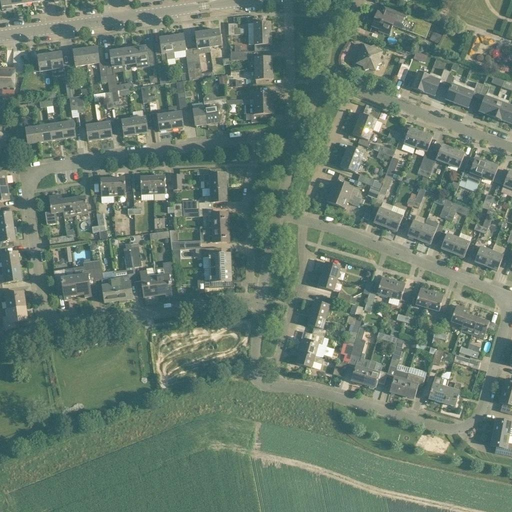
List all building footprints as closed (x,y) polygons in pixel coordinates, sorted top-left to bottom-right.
[(0,0),(2,11),(13,9),(12,6),(13,6),(11,0),(0,0)] [(12,6),(13,9),(17,8),(17,5),(23,5),(22,0),(11,0),(13,6),(12,6)] [(377,13),(372,27),(374,28),(380,30),(379,32),(389,36),(393,27),(402,30),(426,39),(431,25),(394,10),(391,18),(382,15),(377,13)] [(254,23),(254,35),(271,34),(270,23),(254,23)] [(207,32),(210,53),(209,48),(221,46),(219,31),(207,32)] [(199,55),(210,53),(207,32),(195,34),(197,50),(198,50),(199,55)] [(433,32),(429,40),(438,44),(442,36),(433,32)] [(271,46),(271,34),(254,35),(254,46),(271,46)] [(183,36),(171,38),(173,54),(174,53),(175,59),(186,58),(185,52),(186,52),(185,50),(185,46),(183,36)] [(160,43),(154,44),(155,54),(156,56),(161,55),(166,55),(167,61),(175,60),(175,59),(174,53),(173,54),(171,38),(159,39),(160,43)] [(381,54),(376,52),(374,46),(369,49),(364,47),(362,52),(357,54),(359,59),(357,64),(362,66),(365,71),(370,69),(375,71),(377,66),(382,64),(380,58),(381,54)] [(134,49),(136,65),(137,70),(149,68),(149,67),(154,66),(152,50),(146,51),(146,47),(134,49)] [(97,48),(85,50),(87,66),(100,64),(97,48)] [(122,51),(124,66),(136,65),(134,49),(122,51)] [(75,67),(87,66),(85,50),(73,52),(75,67)] [(122,51),(109,52),(111,68),(124,66),(122,51)] [(248,52),(241,52),(235,53),(231,53),(231,61),(249,61),(248,52)] [(49,55),(51,71),(64,69),(61,53),(49,55)] [(39,72),(51,71),(49,55),(37,57),(39,72)] [(255,58),(255,70),(272,69),(271,58),(255,58)] [(194,65),(196,81),(214,78),(213,73),(202,74),(200,64),(194,65)] [(396,79),(404,82),(409,67),(402,64),(396,79)] [(190,81),(196,81),(194,65),(187,65),(190,81)] [(15,70),(0,69),(0,100),(2,100),(2,90),(14,91),(15,70)] [(167,85),(164,69),(158,70),(160,86),(167,85)] [(272,81),(272,69),(255,70),(255,81),(272,81)] [(441,78),(431,74),(429,77),(423,93),(434,97),(440,83),(445,85),(450,73),(444,70),(441,78)] [(412,89),(423,93),(429,77),(418,73),(412,89)] [(178,75),(179,82),(186,81),(185,74),(178,75)] [(118,92),(115,76),(107,77),(108,83),(109,93),(118,92)] [(227,76),(218,78),(220,88),(227,86),(227,76)] [(454,80),(446,100),(457,105),(465,85),(454,80)] [(186,109),(185,98),(182,83),(176,84),(180,110),(186,109)] [(182,83),(185,98),(191,97),(190,92),(185,93),(183,83),(182,83)] [(465,85),(457,105),(468,109),(472,97),(478,99),(483,86),(477,83),(475,90),(465,86),(465,85)] [(483,86),(478,99),(484,101),(479,112),(490,116),(490,117),(498,97),(487,93),(489,88),(483,86)] [(143,105),(150,104),(149,98),(147,88),(141,88),(143,105)] [(112,93),(114,109),(120,108),(118,92),(112,93)] [(108,110),(114,109),(112,93),(109,93),(94,95),(94,97),(95,103),(106,101),(108,110)] [(253,100),(240,101),(240,105),(245,105),(273,104),(272,93),(263,93),(253,94),(253,100)] [(76,98),(77,111),(78,114),(84,113),(82,99),(94,97),(94,95),(76,98)] [(498,97),(490,117),(501,121),(507,105),(508,101),(498,97)] [(71,112),(77,111),(76,98),(69,99),(71,112)] [(205,110),(207,125),(219,123),(218,114),(226,113),(226,101),(226,99),(204,103),(205,110)] [(273,104),(245,105),(246,109),(246,111),(246,121),(251,120),(251,123),(262,123),(262,118),(273,118),(272,115),(273,115),(273,108),(273,104)] [(365,113),(377,118),(381,111),(368,105),(365,113)] [(511,107),(507,105),(501,121),(511,125),(511,124),(511,107)] [(169,115),(172,130),(184,129),(182,113),(177,114),(176,107),(168,108),(169,115)] [(195,127),(207,125),(205,110),(193,112),(195,127)] [(361,114),(357,125),(372,131),(376,120),(361,114)] [(159,132),(172,130),(169,115),(157,117),(159,132)] [(134,120),(136,135),(148,134),(146,118),(134,120)] [(123,137),(136,135),(134,120),(121,122),(123,137)] [(61,124),(64,140),(76,138),(73,122),(61,124)] [(98,125),(100,141),(112,139),(110,123),(98,125)] [(49,125),(52,141),(64,140),(61,124),(49,125)] [(37,127),(40,143),(52,141),(49,125),(37,127)] [(88,142),(100,141),(98,125),(86,127),(88,142)] [(368,142),(372,131),(357,125),(353,136),(368,142)] [(25,129),(19,129),(20,139),(27,139),(28,145),(40,143),(37,127),(25,129)] [(404,144),(415,148),(421,133),(409,129),(404,144)] [(388,137),(398,141),(400,135),(390,131),(388,137)] [(427,152),(433,138),(421,133),(415,148),(427,152)] [(381,146),(379,152),(384,154),(393,158),(395,152),(387,149),(387,148),(381,146)] [(453,150),(442,146),(436,160),(448,165),(453,150)] [(349,147),(344,157),(360,164),(364,153),(349,147)] [(453,150),(448,165),(459,169),(465,155),(453,150)] [(355,174),(360,164),(344,157),(340,168),(355,174)] [(392,159),(386,174),(393,177),(399,161),(392,159)] [(487,163),(475,159),(471,168),(466,166),(460,181),(466,183),(467,181),(478,185),(481,178),(487,163)] [(487,163),(481,178),(493,182),(498,168),(487,163)] [(503,186),(511,189),(511,173),(509,172),(503,186)] [(205,190),(210,189),(226,189),(225,174),(204,175),(204,182),(205,190)] [(372,187),(380,190),(381,188),(387,191),(388,191),(393,179),(392,179),(393,177),(386,174),(383,184),(374,181),(369,178),(360,175),(358,181),(361,183),(362,183),(372,187)] [(173,176),(173,186),(173,191),(182,191),(181,175),(173,176)] [(152,178),(153,195),(165,194),(165,177),(152,178)] [(141,195),(153,195),(152,178),(140,178),(141,195)] [(113,180),(113,197),(126,196),(125,179),(113,180)] [(101,197),(113,197),(113,180),(100,180),(101,197)] [(331,192),(360,204),(361,199),(350,195),(353,189),(335,182),(331,192)] [(0,202),(10,201),(8,187),(0,188),(0,202)] [(380,191),(371,187),(367,196),(377,200),(379,193),(380,191)] [(227,203),(226,189),(210,189),(210,197),(205,197),(205,204),(227,203)] [(358,207),(360,204),(331,192),(327,203),(345,210),(347,203),(358,207)] [(482,208),(488,211),(493,197),(487,195),(485,200),(482,208)] [(56,213),(63,212),(62,201),(61,196),(49,198),(51,212),(45,213),(47,226),(58,225),(56,213)] [(493,197),(488,211),(486,214),(493,217),(496,211),(494,210),(496,205),(498,200),(493,197)] [(74,199),(76,216),(88,214),(86,198),(74,199)] [(62,201),(63,212),(64,217),(76,216),(74,199),(62,201)] [(440,217),(447,219),(451,208),(453,203),(452,202),(447,200),(440,217)] [(174,205),(174,208),(174,212),(199,210),(198,202),(183,203),(183,204),(174,205)] [(391,213),(385,228),(397,232),(405,211),(393,206),(391,213)] [(377,214),(374,223),(385,228),(391,213),(379,208),(377,214)] [(451,208),(447,219),(452,222),(454,216),(457,210),(451,208)] [(174,214),(174,219),(175,219),(175,218),(183,218),(183,219),(199,218),(199,210),(174,212),(174,214)] [(0,229),(14,227),(12,213),(0,214),(0,229)] [(206,216),(199,216),(199,218),(203,217),(203,230),(207,229),(207,230),(228,228),(228,225),(230,224),(229,219),(228,217),(227,214),(217,214),(212,214),(206,214),(206,216)] [(486,217),(482,227),(480,232),(485,235),(487,229),(492,219),(486,217)] [(438,225),(427,220),(425,226),(419,241),(430,245),(438,225)] [(425,226),(413,221),(407,236),(419,241),(425,226)] [(105,226),(98,227),(99,232),(100,238),(100,240),(108,239),(107,237),(107,231),(105,231),(105,226)] [(14,227),(0,229),(0,243),(6,242),(13,241),(15,241),(15,236),(17,236),(16,228),(14,228),(14,227)] [(228,228),(207,230),(207,244),(229,243),(228,239),(230,237),(230,233),(228,232),(228,228)] [(66,231),(67,237),(68,243),(74,242),(73,237),(75,237),(74,230),(66,231)] [(441,249),(452,254),(458,239),(446,235),(441,249)] [(50,245),(68,243),(67,237),(61,238),(59,238),(49,239),(50,245)] [(458,239),(452,254),(464,258),(470,244),(458,239)] [(200,242),(171,243),(172,251),(174,251),(180,250),(185,250),(185,251),(186,251),(196,250),(201,250),(201,244),(200,242)] [(97,243),(90,244),(91,252),(95,251),(98,247),(97,243)] [(477,255),(474,262),(486,267),(492,252),(481,248),(480,247),(477,255)] [(134,269),(142,268),(139,248),(131,249),(132,257),(134,269)] [(211,249),(202,250),(203,258),(208,258),(208,261),(209,261),(210,269),(230,268),(229,254),(221,255),(221,248),(211,249)] [(131,249),(124,250),(125,258),(127,271),(128,277),(135,276),(134,269),(132,257),(131,249)] [(492,252),(486,267),(497,272),(501,262),(503,257),(492,252)] [(0,255),(0,269),(4,269),(19,267),(17,253),(7,254),(0,255)] [(93,266),(96,282),(102,281),(104,281),(101,261),(92,262),(93,266)] [(75,277),(78,297),(84,296),(84,299),(92,298),(90,286),(96,285),(96,282),(93,266),(92,262),(83,263),(84,268),(85,275),(75,277)] [(154,269),(158,296),(165,295),(165,298),(172,297),(171,286),(177,285),(174,268),(173,263),(171,264),(171,263),(163,264),(163,268),(155,270),(155,269),(154,269)] [(326,263),(322,276),(337,280),(340,267),(326,263)] [(0,269),(0,284),(2,284),(11,283),(21,281),(21,279),(23,279),(22,271),(20,272),(19,267),(4,269),(0,269)] [(204,281),(198,281),(198,290),(198,292),(198,293),(200,293),(205,293),(205,289),(222,289),(222,283),(231,282),(230,268),(210,269),(203,270),(204,270),(204,274),(204,275),(204,276),(205,277),(205,281),(204,281)] [(143,298),(158,296),(154,269),(146,270),(147,273),(140,274),(143,298)] [(71,297),(78,297),(75,277),(65,278),(64,270),(54,272),(56,291),(62,290),(64,301),(71,300),(71,297)] [(122,278),(115,279),(119,302),(120,302),(120,304),(127,303),(127,301),(132,300),(131,290),(130,284),(136,283),(135,276),(128,277),(122,278)] [(333,292),(337,280),(322,276),(319,288),(333,292)] [(377,294),(389,298),(394,282),(382,278),(377,294)] [(102,281),(105,304),(119,302),(115,279),(104,281),(102,281)] [(363,294),(369,295),(370,292),(369,292),(372,283),(367,282),(364,291),(363,294)] [(394,282),(389,298),(401,301),(405,285),(394,282)] [(415,305),(427,309),(432,293),(420,289),(415,305)] [(375,294),(370,292),(369,295),(365,309),(364,311),(370,313),(372,307),(371,307),(375,294)] [(7,302),(8,309),(25,307),(23,293),(0,296),(0,299),(0,303),(7,302)] [(356,299),(351,298),(351,297),(339,293),(337,301),(355,306),(356,299)] [(432,293),(427,309),(439,312),(444,296),(432,293)] [(315,302),(311,314),(325,318),(329,306),(315,302)] [(352,306),(350,314),(355,316),(355,315),(363,317),(364,311),(365,309),(358,307),(357,307),(352,306)] [(451,322),(462,326),(463,326),(466,315),(467,316),(468,311),(456,306),(451,322)] [(27,322),(25,307),(8,309),(9,317),(4,318),(5,330),(18,328),(17,323),(27,322)] [(322,330),(325,318),(311,314),(307,326),(322,330)] [(463,326),(462,326),(460,331),(472,335),(477,319),(467,316),(466,315),(463,326)] [(477,319),(472,335),(484,339),(489,323),(477,319)] [(350,325),(345,344),(354,347),(356,339),(360,328),(361,322),(356,320),(354,326),(350,325)] [(361,322),(360,328),(366,329),(366,330),(368,323),(361,321),(361,322)] [(354,347),(351,355),(360,358),(365,342),(362,341),(366,329),(360,328),(356,339),(354,347)] [(435,332),(430,348),(436,350),(439,339),(441,334),(435,332)] [(377,338),(396,344),(398,339),(379,334),(377,338)] [(304,340),(300,352),(314,356),(318,344),(304,340)] [(341,354),(351,357),(351,355),(354,347),(345,344),(344,345),(344,344),(341,354)] [(443,352),(436,350),(434,355),(432,364),(439,366),(443,352)] [(467,350),(465,355),(476,359),(478,354),(467,350)] [(395,351),(390,366),(397,368),(398,365),(402,353),(400,353),(395,351)] [(324,360),(314,356),(300,352),(296,365),(311,369),(313,362),(322,365),(324,360)] [(456,356),(454,363),(468,367),(470,360),(456,356)] [(354,372),(350,382),(357,384),(357,386),(361,387),(362,386),(363,386),(368,370),(361,368),(363,363),(359,362),(357,361),(355,366),(355,368),(354,372)] [(368,370),(363,386),(369,388),(369,389),(373,391),(374,390),(375,390),(377,384),(380,373),(374,371),(376,363),(370,362),(368,370)] [(336,363),(335,366),(333,375),(344,378),(348,366),(336,363)] [(426,378),(427,372),(405,367),(403,372),(426,378)] [(389,393),(402,396),(408,374),(396,370),(389,393)] [(408,374),(402,396),(414,400),(418,386),(422,387),(425,379),(408,374)] [(428,400),(442,403),(446,387),(448,380),(441,378),(441,379),(435,377),(428,400)] [(511,381),(506,380),(502,392),(511,394),(511,381)] [(446,387),(442,403),(455,407),(462,385),(454,383),(453,389),(446,387)] [(511,394),(502,392),(499,404),(511,407),(511,394)] [(495,420),(493,434),(511,437),(511,423),(505,422),(495,420)] [(511,437),(493,434),(490,447),(506,450),(505,454),(511,455),(511,437)]
